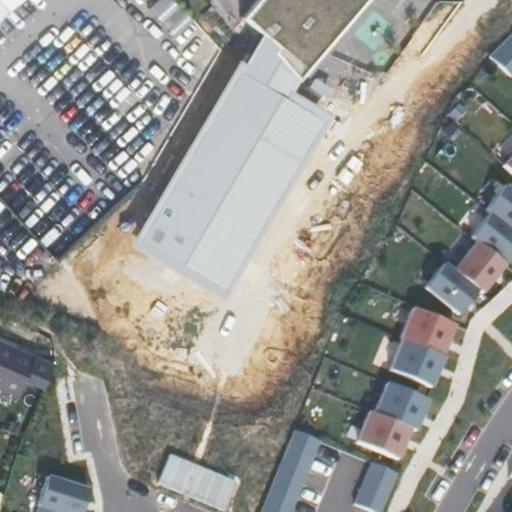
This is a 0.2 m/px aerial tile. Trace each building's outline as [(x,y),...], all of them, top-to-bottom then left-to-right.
[(0,0),(0,17),(18,0),(0,0)] [(254,0),(240,17),(264,35),(279,48),(274,52),(302,78),(349,20),(365,0),(254,0)] [(247,63),(242,61),(138,242),(226,292),(330,111),(295,91),(302,78),(274,52),(279,48),(264,35),(247,63)] [(511,155),(502,166),(511,175),(511,155)] [(489,214),(511,231),(511,192),(504,186),(485,210),(489,214)] [(470,238),(476,243),(504,265),(511,255),(511,231),(489,214),(470,238)] [(476,243),(464,258),(493,280),(504,265),(476,243)] [(464,258),(454,272),(477,291),(481,294),(493,280),(464,258)] [(425,289),(458,315),(477,291),(454,272),(444,264),(425,289)] [(405,341),(441,356),(454,325),(415,309),(402,340),(405,341)] [(392,372),(430,388),(443,357),(441,356),(405,341),(392,372)] [(0,388),(16,396),(33,357),(0,343),(0,388)] [(386,383),(373,414),(410,429),(415,431),(428,400),(386,383)] [(356,443),(397,460),(410,429),(373,414),(368,412),(356,443)] [(262,511),(290,511),(317,439),(292,430),(262,511)] [(0,445),(0,448),(8,451),(12,440),(4,436),(0,445)] [(356,504),(375,511),(381,511),(397,473),(373,463),(356,504)] [(80,511),(87,490),(45,477),(40,493),(35,506),(39,507),(37,511),(80,511)]
